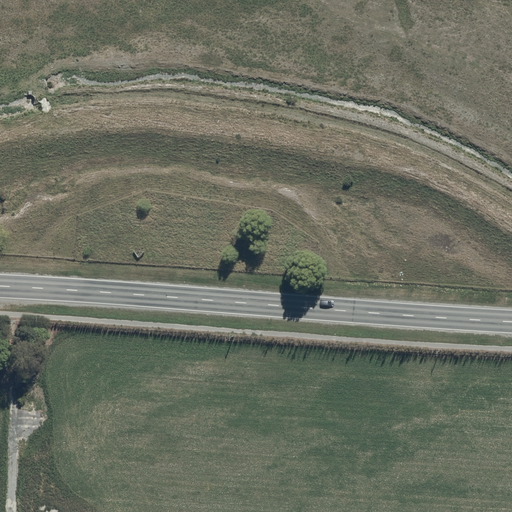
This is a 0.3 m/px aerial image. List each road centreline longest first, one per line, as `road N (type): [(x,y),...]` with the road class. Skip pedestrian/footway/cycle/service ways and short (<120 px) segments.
road 1 (secondary): [(511,322),(0,287)]
road 2 (track): [(11,511),(19,288)]
